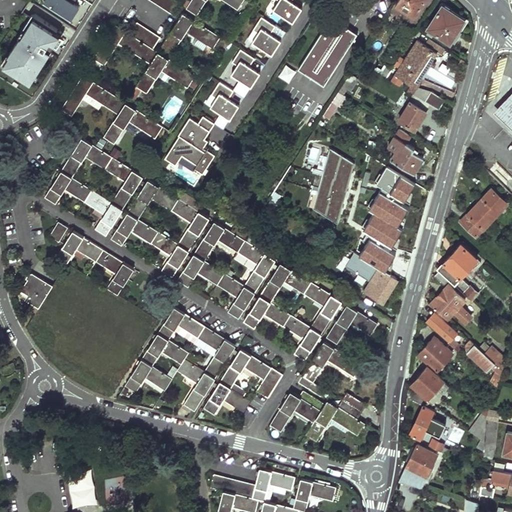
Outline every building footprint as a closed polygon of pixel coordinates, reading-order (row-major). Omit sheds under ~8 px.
[(75,0),(44,0),(73,18),(80,6),(75,2),(75,0)] [(151,0),(175,15),(182,4),(179,2),(175,0),(151,0)] [(205,0),(190,0),(191,1),(189,0),(180,0),(179,2),(182,4),(197,14),(205,0)] [(225,0),(238,8),(239,6),(248,11),(254,2),(251,0),(225,0)] [(279,0),(274,8),(293,21),(303,7),(292,0),(279,0)] [(428,0),(399,0),(395,6),(415,20),(428,0)] [(468,21),(442,4),(426,29),(453,46),(468,21)] [(183,11),(171,31),(182,38),(183,35),(194,18),(183,11)] [(253,40),(273,53),(282,39),(271,32),(276,24),(262,15),(254,28),(259,31),(253,40)] [(62,37),(31,18),(0,68),(31,87),(62,37)] [(229,40),(194,18),(183,35),(204,49),(207,43),(213,47),(215,44),(223,49),(229,40)] [(359,35),(332,18),(298,70),(324,87),(359,35)] [(151,63),(158,51),(153,48),(161,36),(137,21),(130,32),(116,23),(89,64),(99,71),(103,65),(104,65),(119,42),(151,63)] [(172,53),(182,38),(171,31),(161,46),(172,53)] [(418,87),(419,86),(423,80),(421,78),(438,51),(425,42),(417,37),(404,57),(400,55),(394,64),(398,67),(395,72),(391,79),(400,85),(404,78),(411,83),(407,89),(413,92),(414,93),(418,87)] [(446,48),(429,37),(425,42),(438,51),(442,53),(446,48)] [(232,73),(251,86),(260,72),(250,65),(255,57),(241,48),(232,61),(237,64),(232,73)] [(146,69),(157,76),(161,70),(169,58),(158,51),(151,63),(146,69)] [(201,78),(169,58),(161,70),(188,87),(189,85),(195,88),(201,78)] [(285,64),(278,76),(289,82),(296,70),(285,64)] [(147,92),(157,76),(146,69),(129,97),(133,99),(140,88),(147,92)] [(119,113),(126,101),(83,74),(62,108),(72,114),(83,98),(99,109),(103,103),(119,113)] [(351,80),(346,77),(340,87),(345,90),(351,80)] [(233,89),(219,80),(205,102),(230,118),(239,103),(228,97),(233,89)] [(426,100),(432,90),(419,86),(418,87),(414,93),(426,100)] [(511,86),(492,108),(511,127),(511,86)] [(343,93),(338,90),(322,114),(327,117),(343,93)] [(432,90),(426,100),(430,103),(439,108),(445,98),(432,90)] [(426,100),(414,93),(413,92),(398,118),(416,130),(429,109),(427,108),(430,103),(426,100)] [(119,113),(114,120),(125,127),(126,125),(137,108),(126,101),(119,113)] [(137,108),(126,125),(136,132),(140,126),(156,137),(163,125),(137,108)] [(205,138),(215,122),(204,115),(199,123),(190,117),(165,157),(176,164),(182,154),(198,164),(195,168),(203,173),(215,154),(207,149),(209,146),(205,144),(208,140),(205,138)] [(125,127),(114,120),(103,137),(114,144),(125,127)] [(400,128),(396,134),(409,142),(412,135),(400,128)] [(416,147),(409,142),(396,134),(389,146),(396,150),(391,157),(415,172),(424,157),(414,150),(416,147)] [(85,155),(93,143),(82,137),(72,153),(82,160),(85,155)] [(85,155),(106,168),(113,156),(93,143),(85,155)] [(330,146),(313,207),(338,222),(355,162),(330,146)] [(72,176),(82,160),(72,153),(62,170),(72,176)] [(106,168),(126,180),(133,168),(113,156),(106,168)] [(386,164),(376,181),(404,199),(415,182),(386,164)] [(126,180),(123,185),(133,192),(138,183),(144,175),(133,168),(126,180)] [(62,193),(65,188),(72,176),(62,170),(51,186),(62,193)] [(72,176),(65,188),(85,200),(92,189),(72,176)] [(152,197),(159,185),(149,178),(144,186),(138,195),(149,202),(152,197)] [(112,201),(123,208),(133,192),(123,185),(112,201)] [(152,197),(172,209),(179,197),(175,194),(161,186),(159,185),(152,197)] [(62,193),(51,186),(45,196),(56,203),(62,193)] [(510,203),(492,186),(459,220),(477,237),(510,203)] [(92,189),(85,200),(95,207),(93,212),(102,218),(112,201),(92,189)] [(373,209),(363,226),(391,244),(402,227),(397,223),(407,206),(380,189),(369,207),(373,209)] [(172,209),(192,222),(200,210),(204,203),(183,190),(182,193),(179,197),(172,209)] [(139,218),(149,202),(138,195),(128,211),(139,218)] [(102,218),(113,224),(123,208),(112,201),(102,218)] [(192,222),(189,227),(200,233),(210,217),(200,210),(192,222)] [(129,234),(131,229),(139,218),(128,211),(118,227),(129,234)] [(113,224),(102,218),(96,228),(106,234),(113,224)] [(139,218),(131,229),(151,242),(159,230),(139,218)] [(218,238),(226,226),(215,219),(205,236),(215,243),(218,238)] [(68,226),(59,221),(50,234),(59,240),(68,226)] [(218,238),(239,251),(246,239),(226,226),(218,238)] [(129,234),(118,227),(112,238),(122,244),(129,234)] [(179,243),(189,249),(200,233),(189,227),(179,243)] [(74,253),(84,236),(73,230),(63,246),(74,253)] [(159,230),(151,242),(172,255),(179,243),(159,230)] [(239,251),(258,263),(266,251),(257,246),(261,239),(250,232),(246,239),(239,251)] [(369,235),(359,252),(385,269),(395,252),(369,235)] [(84,236),(74,253),(82,258),(85,253),(97,260),(104,249),(84,236)] [(205,259),(215,243),(205,236),(195,252),(205,259)] [(169,259),(179,266),(189,249),(179,243),(172,255),(169,259)] [(460,243),(438,268),(439,270),(449,279),(471,299),(477,292),(460,277),(473,263),(476,266),(480,261),(460,243)] [(74,253),(63,246),(57,257),(67,263),(74,253)] [(104,249),(97,260),(117,273),(124,261),(104,249)] [(258,263),(255,268),(266,275),(276,258),(272,255),(266,251),(258,263)] [(400,280),(353,251),(345,265),(370,280),(363,291),(385,305),(400,280)] [(195,275),(198,271),(205,259),(195,252),(184,269),(195,275)] [(179,266),(169,259),(162,269),(173,276),(179,266)] [(205,259),(198,271),(218,283),(225,272),(205,259)] [(114,278),(124,285),(135,268),(124,261),(117,273),(114,278)] [(285,280),(292,268),(282,261),(271,278),(282,285),(285,280)] [(245,284),(256,291),(266,275),(255,268),(245,284)] [(285,280),(305,292),(312,280),(316,274),(308,269),(304,275),(292,268),(285,280)] [(195,275),(184,269),(178,279),(189,286),(195,275)] [(433,276),(443,285),(449,279),(439,270),(433,276)] [(53,286),(32,273),(31,274),(29,272),(26,278),(28,279),(21,291),(28,295),(25,300),(34,305),(31,311),(35,314),(53,286)] [(225,272),(218,283),(238,296),(245,284),(225,272)] [(124,285),(114,278),(107,288),(118,295),(124,285)] [(272,301),(282,285),(271,278),(261,294),(272,301)] [(305,292),(325,305),(332,293),(312,280),(305,292)] [(462,305),(468,299),(449,281),(430,302),(449,319),(454,313),(466,323),(474,315),(462,305)] [(235,301),(246,307),(256,291),(245,284),(238,296),(235,301)] [(325,305),(322,310),(332,316),(343,299),(336,295),(332,293),(325,305)] [(261,317),(264,312),(272,301),(261,294),(251,310),(261,317)] [(246,307),(235,301),(229,311),(239,317),(246,307)] [(272,301),(264,312),(284,325),(292,313),(272,301)] [(348,327),(351,322),(359,310),(350,305),(347,303),(337,320),(348,327)] [(175,306),(165,322),(176,329),(179,324),(186,313),(175,306)] [(261,317),(251,310),(244,321),(255,327),(261,317)] [(312,326),(322,332),(332,316),(322,310),(312,326)] [(359,310),(351,322),(372,334),(379,322),(359,310)] [(459,332),(435,311),(426,321),(449,341),(449,342),(458,350),(461,347),(459,346),(461,344),(454,338),(459,332)] [(179,324),(198,337),(206,325),(186,313),(179,324)] [(292,313),(284,325),(304,338),(312,326),(292,313)] [(348,327),(337,320),(327,336),(338,343),(348,327)] [(169,339),(176,329),(165,322),(158,332),(169,339)] [(226,338),(206,325),(198,337),(207,342),(204,346),(216,353),(226,338)] [(302,342),(312,349),(322,332),(312,326),(304,338),(302,342)] [(148,349),(159,355),(162,350),(169,339),(158,332),(148,349)] [(435,334),(417,354),(428,364),(438,372),(455,352),(435,334)] [(215,354),(226,361),(236,344),(226,338),(216,353),(215,354)] [(189,351),(169,339),(162,350),(182,363),(185,358),(189,351)] [(479,348),(470,339),(464,345),(467,352),(466,353),(488,371),(491,367),(494,370),(490,380),(497,387),(503,368),(479,348)] [(328,359),(336,347),(325,340),(313,359),(324,366),(328,359)] [(312,349),(302,342),(295,352),(306,359),(312,349)] [(483,343),(479,348),(503,368),(504,357),(491,346),(489,348),(483,343)] [(231,364),(242,371),(245,366),(252,354),(241,347),(231,364)] [(336,347),(328,359),(355,375),(356,374),(364,379),(370,368),(336,347)] [(142,358),(153,365),(159,355),(148,349),(142,358)] [(197,356),(189,351),(185,358),(193,363),(197,356)] [(215,354),(205,370),(216,377),(226,361),(215,354)] [(252,354),(245,366),(264,378),(257,390),(269,397),(283,373),(252,354)] [(132,375),(143,382),(146,377),(153,365),(142,358),(132,375)] [(193,363),(185,358),(182,363),(179,368),(178,369),(198,382),(205,370),(193,363)] [(324,366),(313,359),(300,381),(322,395),(326,388),(314,381),(324,366)] [(235,382),(242,371),(231,364),(221,380),(232,387),(244,395),(248,390),(235,382)] [(438,372),(428,364),(410,384),(418,390),(428,400),(429,399),(434,403),(450,385),(445,381),(446,379),(438,372)] [(173,377),(167,374),(153,365),(146,377),(165,389),(173,377)] [(173,365),(167,374),(173,377),(178,369),(179,368),(173,365)] [(195,387),(206,393),(216,377),(205,370),(198,382),(195,387)] [(143,382),(132,375),(125,385),(136,391),(143,382)] [(232,387),(221,380),(210,397),(221,403),(224,399),(232,387)] [(206,393),(195,387),(185,403),(195,410),(206,393)] [(232,387),(224,399),(245,411),(252,399),(244,395),(232,387)] [(281,407),(292,414),(295,409),(302,397),(300,396),(291,390),(281,407)] [(317,441),(327,425),(317,418),(326,404),(304,390),(300,396),(302,397),(295,409),(314,421),(306,434),(317,441)] [(428,400),(418,390),(417,393),(413,391),(410,399),(422,405),(408,435),(420,441),(426,429),(440,436),(447,423),(432,416),(436,409),(434,408),(436,406),(428,400)] [(339,405),(332,417),(358,434),(366,422),(358,417),(367,403),(348,392),(339,405)] [(489,408),(493,397),(487,395),(481,411),(482,412),(486,416),(489,408)] [(221,403),(210,397),(204,406),(215,413),(221,403)] [(329,399),(326,404),(317,418),(327,425),(332,417),(339,405),(329,399)] [(282,430),(292,414),(281,407),(271,423),(282,430)] [(486,418),(498,421),(500,410),(489,408),(486,416),(486,418)] [(486,418),(486,416),(482,412),(469,430),(485,441),(486,418)] [(498,421),(486,418),(485,441),(483,456),(492,458),(496,446),(498,421)] [(511,432),(505,432),(501,453),(511,455),(511,432)] [(445,443),(432,437),(428,445),(447,454),(450,449),(444,446),(445,443)] [(438,452),(417,441),(405,465),(398,480),(422,486),(438,452)] [(256,486),(268,489),(270,483),(273,470),(261,467),(257,484),(256,486)] [(511,473),(492,469),(489,485),(508,489),(507,492),(511,493),(511,473)] [(296,476),(273,470),(270,483),(293,489),(296,476)] [(237,493),(233,506),(256,511),(259,499),(265,500),(268,489),(256,486),(257,484),(214,473),(211,487),(224,490),(237,493)] [(309,500),(311,494),(314,480),(302,477),(297,497),(309,500)] [(338,487),(314,480),(311,494),(335,500),(338,487)] [(479,495),(480,486),(480,482),(473,481),(471,499),(479,501),(479,495)] [(493,489),(480,486),(479,495),(491,497),(493,489)] [(237,493),(224,490),(219,509),(230,511),(231,511),(233,506),(237,493)] [(306,511),(309,500),(297,497),(294,508),(300,509),(306,511)] [(477,511),(479,501),(471,499),(467,498),(465,511),(477,511)] [(265,500),(262,511),(275,511),(278,503),(265,500)] [(299,511),(300,509),(294,508),(278,503),(275,511),(299,511)]
